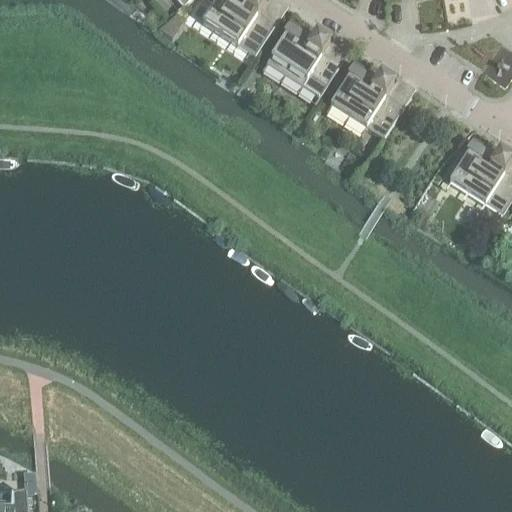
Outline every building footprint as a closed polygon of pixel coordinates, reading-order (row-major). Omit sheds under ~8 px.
[(175,0),(184,11),(196,0),(175,0)] [(199,0),(214,10),(203,26),(255,61),(281,23),(279,23),(275,29),(259,18),(266,7),(255,0),(252,0),(250,3),(245,0),(199,0)] [(267,69),(303,92),(320,103),(344,65),(343,64),(340,70),(323,59),(330,48),(317,40),(314,45),(291,30),(267,69)] [(387,100),(394,90),(381,81),(378,86),(355,72),(331,110),(384,144),(404,112),(387,100)] [(503,221),(511,206),(511,181),(506,177),(511,167),(511,166),(500,158),(497,163),(474,148),(450,187),(503,221)] [(0,498),(0,511),(27,511),(26,499),(13,499),(12,499),(0,498)]
